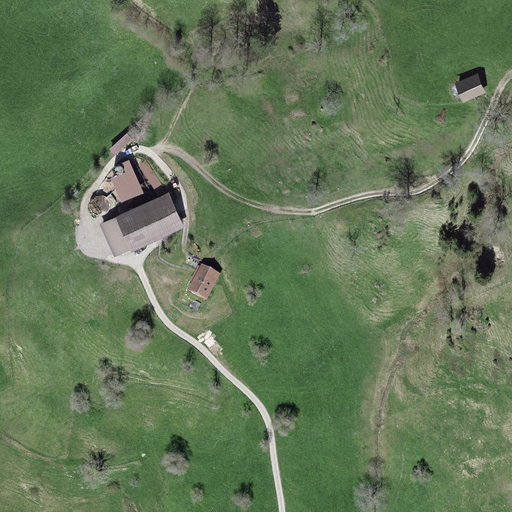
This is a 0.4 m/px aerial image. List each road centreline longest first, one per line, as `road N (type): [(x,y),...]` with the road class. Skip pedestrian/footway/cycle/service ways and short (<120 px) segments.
road 1 (track): [(140,271),(132,260),(111,258),(83,210),(125,151),(147,151),(164,166),(180,188),(186,226)]
road 2 (track): [(316,211),(372,194),(415,192),(441,179),(466,159),(500,93)]
road 3 (unclassified): [(196,343),(271,426),(282,511)]
